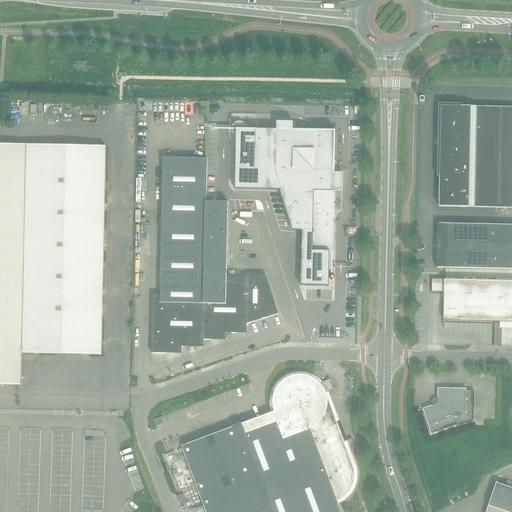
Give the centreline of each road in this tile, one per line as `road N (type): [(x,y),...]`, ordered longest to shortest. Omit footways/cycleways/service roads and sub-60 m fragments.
road 1 (unclassified): [(170,511),(141,435),(138,401),(282,354),(384,355)]
road 2 (secondary): [(362,16),(133,0)]
road 3 (secondary): [(384,355),(388,153)]
road 4 (secondary): [(405,511),(386,442),(384,355)]
road 5 (unclassified): [(511,359),(384,355)]
